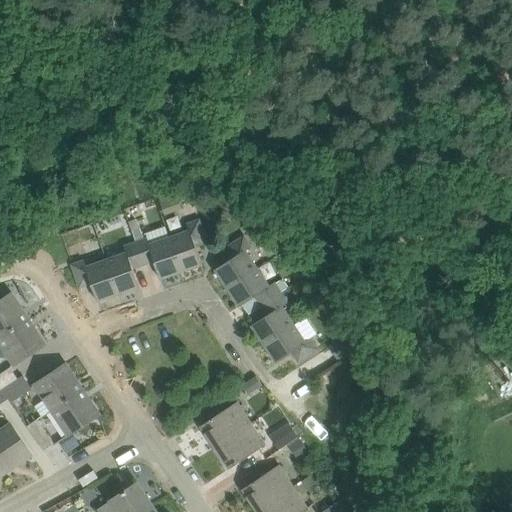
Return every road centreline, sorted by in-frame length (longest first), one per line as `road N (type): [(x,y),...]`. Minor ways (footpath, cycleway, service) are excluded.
road 1 (unclassified): [(256,369),(198,287),(82,331)]
road 2 (unclassified): [(4,511),(150,433)]
road 3 (unclassified): [(150,433),(82,331)]
